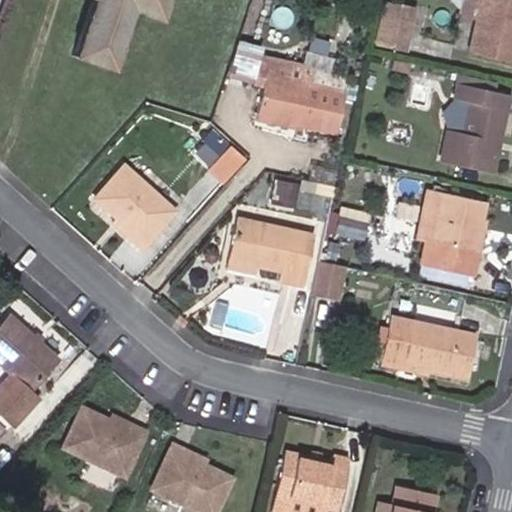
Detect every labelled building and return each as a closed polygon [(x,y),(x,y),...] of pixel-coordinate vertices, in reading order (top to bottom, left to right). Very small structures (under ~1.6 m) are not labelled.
[(161,0),(87,0),(70,55),(108,69),(128,10),(155,19),(161,0)] [(461,0),(457,18),(472,22),(477,0),(461,0)] [(511,0),(477,0),(472,22),(465,51),(509,62),(511,47),(511,0)] [(417,10),(383,3),(375,45),(409,50),(417,10)] [(252,114),(294,124),(331,133),(339,95),(289,83),(292,66),(255,57),(251,74),(261,77),(252,114)] [(452,84),(434,160),(485,172),(502,95),(452,84)] [(292,131),(294,124),(252,114),(251,121),(292,131)] [(203,167),(221,183),(243,157),(226,142),(203,167)] [(127,233),(123,237),(135,249),(168,213),(119,166),(89,198),(112,219),(127,233)] [(311,192),(313,182),(301,180),(298,189),(311,192)] [(293,206),(297,188),(273,183),(270,201),(293,206)] [(479,202),(425,190),(416,230),(419,241),(414,263),(463,274),(479,202)] [(108,223),(123,237),(127,233),(112,219),(108,223)] [(296,286),(307,237),(236,222),(226,265),(251,271),(274,276),(272,282),(296,286)] [(331,256),(333,243),(324,241),(321,254),(331,256)] [(306,291),(334,298),(342,264),(314,258),(306,291)] [(249,280),(251,271),(226,265),(221,264),(219,273),(249,280)] [(462,281),(463,275),(436,268),(433,276),(462,281)] [(21,386),(47,357),(0,315),(0,371),(1,372),(0,372),(0,423),(2,425),(28,395),(21,386)] [(460,377),(469,335),(383,317),(374,364),(394,367),(395,364),(422,370),(460,377)] [(422,370),(395,364),(394,367),(421,373),(422,370)] [(117,428),(95,419),(70,407),(51,446),(113,474),(135,429),(119,423),(117,428)] [(98,414),(95,419),(117,428),(119,423),(98,414)] [(200,511),(220,475),(193,463),(175,455),(178,450),(161,442),(141,488),(192,511),(200,511)] [(175,455),(193,463),(195,458),(178,450),(175,455)] [(321,460),(274,451),(263,495),(328,509),(339,456),(323,452),(321,460)] [(424,511),(430,489),(393,480),(384,511),(424,511)]
